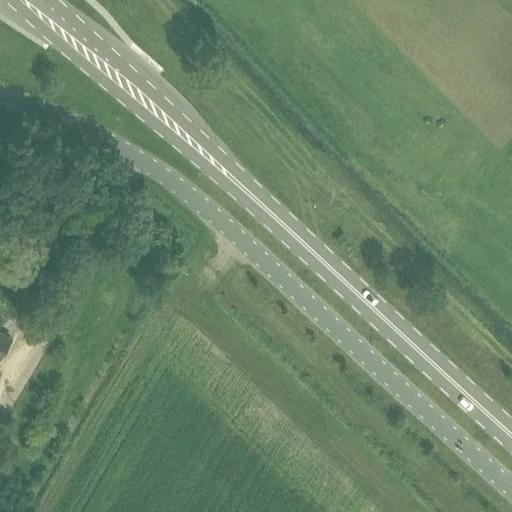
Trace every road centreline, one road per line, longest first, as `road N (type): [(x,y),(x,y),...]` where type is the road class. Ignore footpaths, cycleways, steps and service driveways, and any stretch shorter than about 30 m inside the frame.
road 1 (unclassified): [(511,487),(198,200),(98,135),(0,94)]
road 2 (primary): [(511,436),(33,0)]
